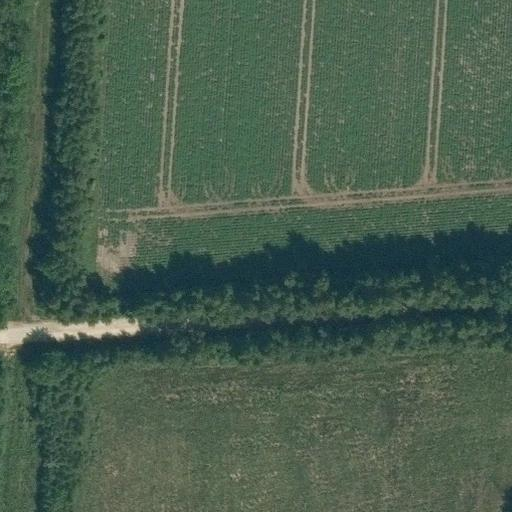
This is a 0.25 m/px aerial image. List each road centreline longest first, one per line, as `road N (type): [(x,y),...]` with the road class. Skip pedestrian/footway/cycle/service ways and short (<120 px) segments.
road 1 (track): [(15,334),(511,300)]
road 2 (track): [(50,0),(15,334)]
road 3 (track): [(15,334),(20,511)]
